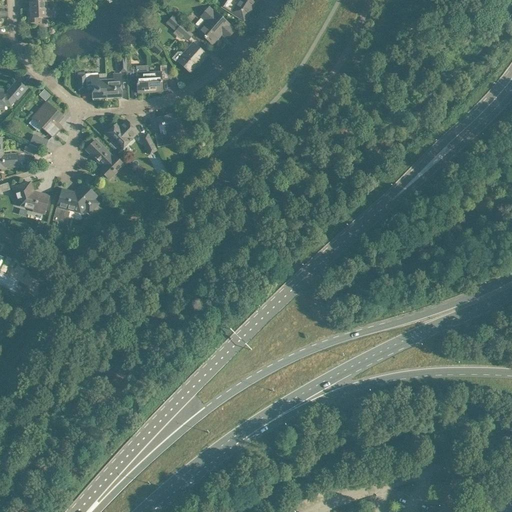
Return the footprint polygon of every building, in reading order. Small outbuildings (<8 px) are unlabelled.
[(229,0),(230,0),(224,8),(243,21),(256,0),(229,0)] [(33,2),(30,2),(30,9),(27,10),(28,23),(41,22),(40,18),(54,17),(53,8),(53,1),(52,1),(33,2)] [(227,39),(235,31),(229,25),(214,12),(209,8),(201,16),(206,21),(197,31),(212,44),(221,34),(227,39)] [(182,24),(175,32),(183,38),(187,42),(193,34),(182,24)] [(154,42),(150,47),(158,54),(163,49),(154,42)] [(178,62),(190,73),(200,62),(200,63),(207,55),(193,43),(183,55),(181,53),(177,53),(172,59),(177,63),(178,62)] [(132,67),(130,67),(131,81),(137,80),(137,82),(138,93),(150,92),(148,73),(148,66),(136,67),(133,67),(132,67)] [(161,72),(148,73),(150,92),(162,92),(161,79),(167,78),(166,66),(160,66),(161,72)] [(91,74),(77,75),(78,91),(86,90),(86,86),(92,86),(93,99),(107,98),(106,81),(98,81),(98,76),(91,76),(91,74)] [(114,80),(106,81),(107,98),(121,97),(120,74),(114,75),(114,80)] [(0,93),(0,109),(4,109),(4,106),(10,106),(16,99),(17,99),(26,89),(17,81),(8,92),(9,92),(5,96),(3,96),(3,93),(0,93)] [(44,89),(38,95),(45,101),(50,95),(44,89)] [(61,117),(45,104),(33,118),(53,136),(58,130),(54,126),(61,117)] [(154,135),(157,147),(168,145),(171,144),(168,133),(176,131),(175,130),(177,130),(180,126),(178,118),(173,119),(172,115),(157,118),(160,133),(154,135)] [(116,124),(106,135),(119,148),(125,142),(127,144),(132,140),(131,139),(138,132),(126,121),(119,127),(116,124)] [(149,154),(156,151),(148,135),(141,139),(149,154)] [(32,136),(29,142),(31,143),(44,148),(47,141),(34,136),(32,136)] [(1,139),(0,139),(0,168),(3,168),(3,167),(16,167),(16,155),(4,155),(2,155),(2,149),(1,139)] [(95,141),(86,150),(103,167),(100,170),(107,177),(114,170),(116,172),(123,165),(114,156),(113,158),(95,141)] [(27,145),(24,151),(34,154),(36,149),(27,145)] [(30,182),(13,188),(15,196),(17,195),(21,205),(34,209),(36,210),(36,209),(45,211),(49,196),(33,192),(30,182)] [(7,183),(0,185),(0,193),(9,190),(7,183)] [(93,199),(96,196),(84,184),(75,194),(62,190),(58,206),(57,209),(56,208),(53,217),(55,218),(54,219),(54,220),(64,222),(67,209),(80,212),(84,208),(89,213),(98,204),(93,199)] [(32,295),(20,307),(28,315),(40,303),(32,295)]
